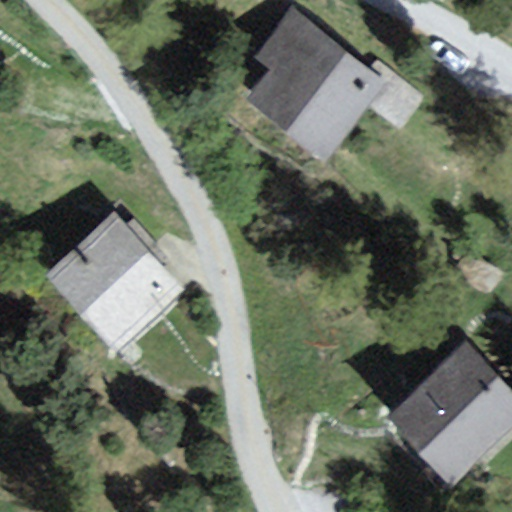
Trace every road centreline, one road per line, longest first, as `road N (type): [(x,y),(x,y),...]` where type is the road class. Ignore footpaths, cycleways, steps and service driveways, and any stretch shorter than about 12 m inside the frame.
road 1 (residential): [(278,511),(235,390),(228,290),(190,201),(82,47),(27,0)]
road 2 (residential): [(378,0),(443,28),(511,78)]
